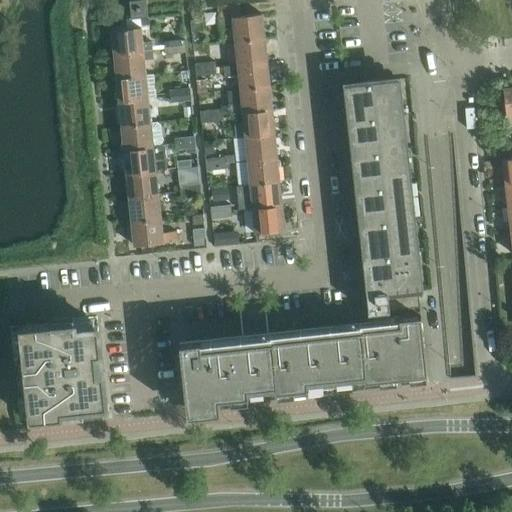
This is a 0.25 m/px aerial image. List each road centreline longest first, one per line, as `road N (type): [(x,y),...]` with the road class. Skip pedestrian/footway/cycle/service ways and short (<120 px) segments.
road 1 (secondary): [(511,426),(341,434),(209,459),(0,478)]
road 2 (residential): [(299,0),(325,273),(130,292)]
road 3 (secondary): [(95,511),(225,499),(347,502),(511,480)]
road 4 (residential): [(493,384),(461,59)]
road 5 (residential): [(130,292),(9,305)]
